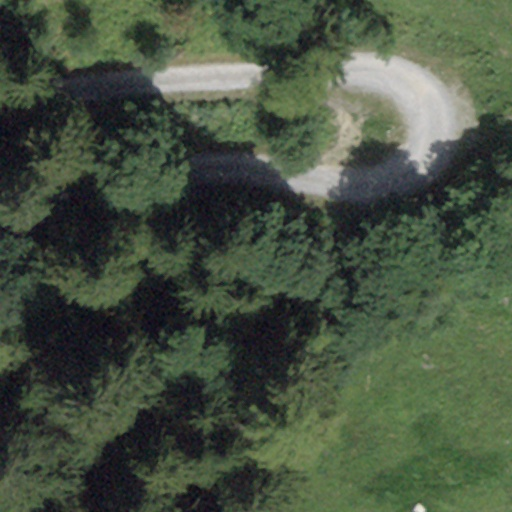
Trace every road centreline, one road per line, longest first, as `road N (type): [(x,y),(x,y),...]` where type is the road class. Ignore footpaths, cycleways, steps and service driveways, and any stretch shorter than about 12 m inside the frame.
road 1 (track): [(0,201),(207,164),(360,186),(408,175),(433,143),(438,107)]
road 2 (track): [(438,107),(413,76),(358,62),(0,84)]
